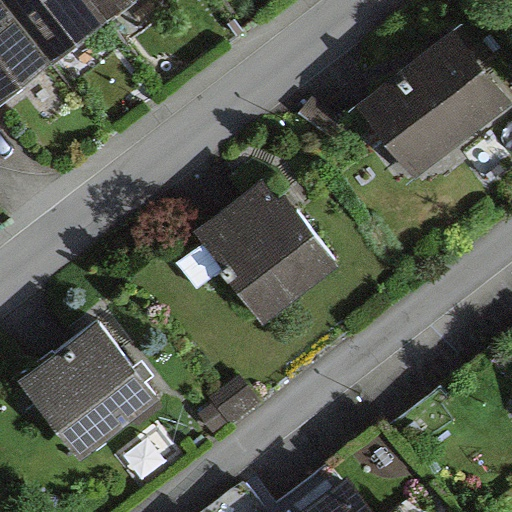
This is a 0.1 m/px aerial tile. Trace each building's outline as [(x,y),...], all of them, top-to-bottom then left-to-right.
[(22,0),(0,0),(0,81),(54,39),(22,0)] [(22,0),(54,39),(103,0),(22,0)] [(448,33),(369,87),(415,155),(495,100),(448,33)] [(339,242),(274,165),(206,223),(271,299),(339,242)] [(172,381),(107,302),(26,368),(91,447),(172,381)] [(397,511),(351,455),(291,504),(298,511),(397,511)]
